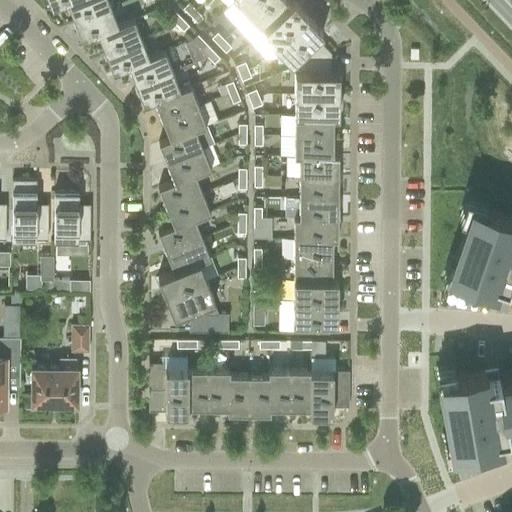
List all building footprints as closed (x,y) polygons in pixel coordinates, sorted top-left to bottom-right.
[(74,21),(110,6),(107,0),(69,0),(51,8),(51,9),(67,2),(74,21)] [(234,0),(232,2),(247,17),(264,0),(234,0)] [(292,0),(289,4),(284,0),(264,0),(247,17),(261,32),(293,1),(292,0)] [(275,47),(307,16),(293,1),(261,32),(275,47)] [(189,15),(195,9),(188,2),(182,7),(189,15)] [(133,18),(117,25),(110,6),(74,21),(81,40),(133,19),(133,18)] [(196,22),(202,16),(195,9),(189,15),(196,22)] [(175,23),(181,17),(174,10),(168,16),(175,23)] [(317,37),(322,32),(307,16),(275,47),(291,62),(292,61),(297,65),(330,52),(317,37)] [(182,30),(188,25),(181,17),(175,23),(182,30)] [(105,53),(141,38),(133,19),(81,40),(82,41),(97,35),(105,53)] [(218,44),(224,39),(217,31),(211,37),(218,44)] [(164,50),(148,57),(141,38),(105,53),(112,72),(164,51),(164,50)] [(225,52),(231,46),(224,39),(218,44),(225,52)] [(206,55),(212,50),(205,42),(199,48),(206,55)] [(213,63),(219,57),(212,50),(206,55),(213,63)] [(136,85),(172,71),(164,51),(112,72),(113,73),(128,67),(136,85)] [(338,72),(330,72),(330,52),(297,65),(296,71),(294,71),(294,93),(338,93),(338,72)] [(238,72),(246,69),(243,62),(235,65),(238,72)] [(241,80),(249,77),(246,69),(238,72),(241,80)] [(177,85),(172,71),(136,85),(144,105),(154,101),(155,101),(155,100),(179,91),(179,89),(177,85)] [(228,93),(236,90),(232,81),(224,84),(228,93)] [(198,105),(191,87),(190,85),(179,89),(179,91),(155,100),(155,101),(154,101),(162,120),(198,105)] [(249,100),(256,97),(253,89),(246,92),(249,100)] [(232,102),(239,99),(236,90),(228,93),(232,102)] [(338,115),(338,93),(294,93),(294,109),(294,114),(332,115),(333,115),(338,115)] [(252,107),(259,104),(256,97),(249,100),(252,107)] [(169,138),(158,142),(158,143),(205,124),(216,120),(208,101),(198,105),(162,120),(169,138)] [(332,115),(294,114),(294,134),(332,135),(333,115),(332,115)] [(246,133),(246,123),(238,123),(237,133),(246,133)] [(195,129),(206,125),(205,124),(158,143),(166,162),(202,147),(195,129)] [(262,134),(262,124),(254,124),(253,134),(262,134)] [(246,144),(246,133),(237,133),(237,143),(246,144)] [(262,144),(262,134),(253,134),(253,144),(262,144)] [(332,154),(332,135),(294,134),(293,155),(338,155),(338,154),(332,154)] [(158,187),(210,167),(202,147),(166,162),(173,180),(158,186),(158,187)] [(337,176),(338,155),(293,155),(293,156),(299,156),(298,176),(337,176)] [(261,175),(261,165),(253,165),(253,175),(261,175)] [(195,174),(210,168),(210,167),(158,187),(166,206),(202,192),(195,174)] [(245,178),(245,168),(237,168),(237,178),(245,178)] [(261,185),(261,175),(253,175),(253,185),(261,185)] [(337,197),(337,176),(298,176),(298,196),(337,197)] [(35,211),(36,179),(12,178),(11,238),(47,239),(47,202),(46,202),(46,212),(35,211)] [(245,188),(245,178),(237,178),(237,188),(245,188)] [(77,206),(77,191),(53,191),(53,239),(89,239),(89,203),(88,203),(88,206),(77,206)] [(158,232),(209,211),(202,192),(166,206),(173,224),(157,231),(158,232)] [(337,217),(337,197),(298,196),(298,216),(293,216),(293,217),(337,217)] [(451,264),(449,272),(469,279),(490,286),(492,287),(493,283),(495,278),(502,280),(506,282),(506,281),(507,277),(511,279),(511,216),(472,203),(471,207),(451,264)] [(261,217),(261,207),(253,207),(253,217),(261,217)] [(194,218),(210,212),(209,211),(158,232),(165,251),(201,236),(194,218)] [(245,222),(245,212),(237,212),(237,222),(245,222)] [(261,227),(261,217),(253,217),(253,227),(261,227)] [(337,238),(337,217),(293,217),(293,237),(337,238)] [(245,232),(245,222),(237,222),(237,232),(245,232)] [(157,276),(209,256),(201,236),(165,251),(173,269),(157,275),(157,276)] [(337,239),(337,238),(293,237),(293,258),(332,259),(332,239),(337,239)] [(261,258),(261,248),(253,248),(253,258),(261,258)] [(0,252),(0,266),(9,267),(9,252),(0,252)] [(53,279),(53,255),(40,255),(39,279),(45,279),(53,279)] [(199,261),(209,257),(209,256),(157,276),(165,296),(206,279),(199,261)] [(245,267),(245,257),(237,257),(237,267),(245,267)] [(261,268),(261,258),(253,258),(253,268),(261,268)] [(331,278),(332,259),(293,258),(292,279),(337,279),(337,278),(331,278)] [(245,277),(245,267),(237,267),(236,277),(245,277)] [(68,291),(69,279),(53,279),(45,279),(45,291),(68,291)] [(213,300),(214,299),(206,279),(165,296),(173,316),(189,309),(190,312),(189,312),(189,330),(227,331),(227,312),(217,312),(213,300)] [(336,300),(337,279),(292,279),(292,300),(336,300)] [(261,299),(261,289),(252,289),(252,299),(261,299)] [(261,299),(252,299),(252,309),(252,323),(263,323),(263,299),(261,299)] [(336,322),(336,300),(292,300),(292,332),(328,332),(328,322),(336,322)] [(71,350),(88,350),(88,323),(71,323),(71,350)] [(0,406),(3,407),(3,403),(5,403),(5,362),(19,362),(19,336),(0,335),(0,406)] [(186,347),(186,339),(176,339),(176,347),(186,347)] [(196,347),(196,339),(186,339),(186,347),(196,347)] [(228,347),(228,339),(218,339),(217,347),(228,347)] [(238,347),(238,339),(228,339),(228,347),(238,347)] [(269,348),(269,339),(259,339),(259,348),(269,348)] [(279,348),(279,340),(269,339),(269,348),(279,348)] [(310,340),(300,340),(290,340),(290,348),(310,348),(310,340)] [(320,348),(320,340),(310,340),(310,348),(320,348)] [(76,366),(74,366),(75,357),(59,357),(59,366),(31,366),(31,402),(47,402),(47,403),(50,403),(50,402),(57,402),(57,403),(59,403),(59,402),(76,402),(76,366)] [(161,368),(161,362),(148,361),(148,388),(164,388),(164,412),(186,412),(186,368),(161,368)] [(207,407),(207,368),(186,368),(186,412),(187,412),(187,407),(207,407)] [(227,412),(227,369),(207,368),(207,407),(226,407),(226,412),(227,412)] [(245,374),(245,369),(227,369),(227,412),(248,413),(248,374),(245,374)] [(289,408),(289,369),(284,369),(284,374),(269,374),(268,413),(269,413),(269,408),(289,408)] [(310,413),(310,369),(289,369),(289,408),(309,408),(309,413),(310,413)] [(348,405),(348,369),(310,369),(310,413),(331,413),(331,405),(348,405)] [(478,371),(440,378),(453,449),(498,441),(496,433),(500,432),(508,431),(507,426),(511,425),(511,378),(504,380),(499,381),(498,376),(495,377),(487,378),(486,373),(485,370),(483,370),(478,371)] [(268,413),(269,374),(248,374),(248,413),(268,413)]
